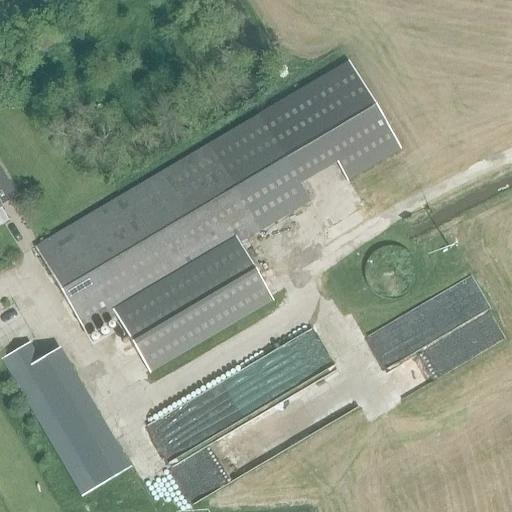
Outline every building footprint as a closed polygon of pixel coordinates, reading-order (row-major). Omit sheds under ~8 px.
[(32,37),(39,51),(55,43),(47,28),(32,37)] [(273,301),(239,244),(309,203),(300,188),(337,166),(346,181),(399,149),(347,61),(33,247),(86,335),(116,317),(150,374),(273,301)] [(0,204),(14,196),(0,174),(0,204)] [(475,279),(369,329),(385,364),(492,314),(475,279)] [(28,343),(0,359),(80,497),(130,468),(59,347),(38,360),(28,343)] [(212,492),(340,432),(328,406),(200,466),(212,492)]
